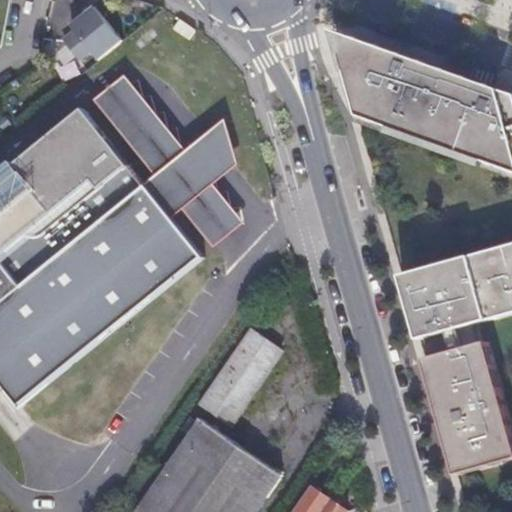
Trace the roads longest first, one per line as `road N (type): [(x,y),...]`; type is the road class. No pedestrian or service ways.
road 1 (tertiary): [(314,147),(415,511)]
road 2 (residential): [(358,0),(511,55)]
road 3 (tertiary): [(236,12),(314,147)]
road 4 (tertiary): [(314,147),(294,0)]
